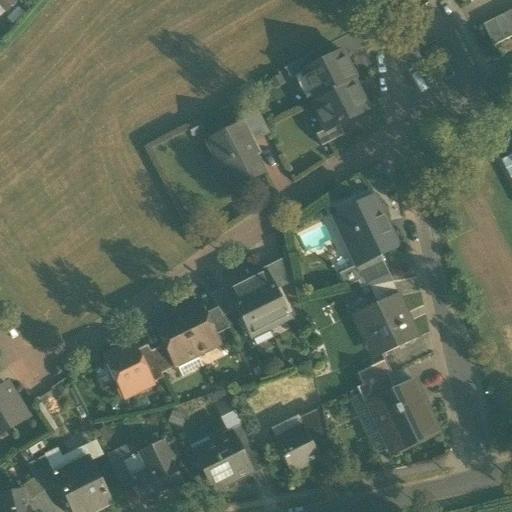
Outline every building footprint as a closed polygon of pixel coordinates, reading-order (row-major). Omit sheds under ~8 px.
[(0,0),(0,18),(17,2),(15,0),(0,0)] [(504,42),(511,37),(511,30),(504,15),(493,20),(504,42)] [(493,47),(504,42),(493,20),(483,26),(493,45),(493,47)] [(299,75),(313,103),(353,82),(356,81),(341,53),(311,68),(299,74),(299,75)] [(284,68),(290,80),(299,75),(299,74),(311,68),(306,57),(284,68)] [(368,111),(353,82),(313,103),(311,104),(324,131),(325,133),(338,126),(368,111)] [(242,126),(252,145),(270,136),(265,128),(255,108),(236,118),(241,126),(242,126)] [(200,120),(186,127),(192,139),(206,132),(200,120)] [(227,183),(231,190),(242,185),(263,174),(248,146),(252,145),(242,126),(241,126),(207,144),(213,155),(209,166),(214,175),(221,171),(227,183)] [(315,136),(321,148),(343,137),(338,126),(325,133),(324,131),(315,136)] [(511,155),(500,162),(505,171),(511,166),(511,155)] [(331,208),(336,219),(353,211),(352,208),(372,198),(368,191),(331,208)] [(359,265),(360,268),(381,259),(395,252),(386,234),(385,235),(381,226),(384,224),(372,198),(352,208),(353,211),(336,219),(359,265)] [(276,288),(278,290),(293,283),(288,258),(269,267),(271,271),(274,278),(272,279),(276,288)] [(360,290),(367,288),(387,284),(382,265),(384,264),(381,259),(360,268),(359,265),(350,269),(357,283),(360,290)] [(387,284),(393,283),(384,264),(382,265),(387,284)] [(357,283),(350,269),(338,275),(344,289),(357,283)] [(269,273),(265,275),(273,290),(276,288),(272,279),(274,278),(271,271),(269,272),(269,273)] [(287,318),(273,290),(265,275),(265,274),(245,283),(267,328),(287,318)] [(250,337),(267,328),(245,283),(227,292),(228,294),(224,296),(232,311),(236,309),(250,337)] [(393,283),(387,284),(367,288),(375,305),(395,295),(396,297),(399,296),(393,283)] [(211,296),(217,309),(222,318),(233,313),(232,311),(224,296),(222,290),(211,296)] [(369,333),(380,356),(381,355),(416,339),(396,297),(395,295),(375,305),(352,316),(358,337),(369,333)] [(175,314),(176,316),(196,357),(218,346),(214,337),(203,316),(197,303),(175,314)] [(228,330),(222,318),(217,309),(203,316),(214,337),(228,330)] [(174,368),(176,367),(196,357),(176,316),(166,321),(165,319),(153,325),(163,346),(174,368)] [(273,340),(267,328),(250,337),(255,348),(273,340)] [(373,359),(380,356),(369,333),(358,337),(373,359)] [(122,399),(123,400),(153,386),(152,384),(136,352),(132,343),(124,348),(124,349),(103,359),(114,383),(112,385),(120,400),(122,399)] [(163,379),(161,375),(150,353),(147,346),(136,352),(152,384),(163,379)] [(163,346),(150,353),(161,375),(175,368),(174,368),(163,346)] [(202,367),(196,357),(176,367),(182,378),(202,367)] [(356,374),(363,388),(386,377),(391,374),(385,361),(384,361),(356,374)] [(392,390),(412,381),(406,367),(391,374),(386,377),(392,390)] [(392,390),(386,377),(363,388),(356,391),(359,397),(366,412),(373,409),(369,401),(392,390)] [(391,447),(392,449),(435,428),(412,381),(392,390),(369,401),(373,409),(391,447)] [(0,428),(8,424),(11,429),(27,419),(7,386),(0,390),(0,428)] [(375,455),(391,447),(373,409),(366,412),(359,397),(349,402),(375,455)] [(303,427),(310,441),(321,436),(316,411),(298,420),(302,428),(303,427)] [(185,417),(172,412),(167,423),(181,428),(185,417)] [(228,431),(241,425),(235,412),(220,419),(227,434),(229,433),(228,431)] [(302,428),(298,420),(297,417),(270,430),(276,441),(302,428)] [(263,468),(255,452),(241,425),(228,431),(229,433),(230,432),(243,458),(251,474),(263,468)] [(275,441),(291,474),(319,460),(310,441),(303,427),(302,428),(276,441),(275,441)] [(209,469),(219,490),(251,474),(243,458),(230,432),(229,433),(227,434),(209,443),(213,450),(196,458),(203,472),(209,469)] [(43,456),(44,458),(53,475),(55,474),(56,476),(89,460),(90,463),(103,456),(95,441),(61,458),(57,449),(43,456)] [(174,441),(163,446),(171,461),(181,456),(174,441)] [(106,456),(109,461),(120,456),(124,463),(140,455),(140,454),(134,442),(106,456)] [(134,484),(146,508),(184,488),(171,461),(163,446),(162,443),(140,454),(140,455),(150,473),(133,481),(134,484)] [(213,450),(209,443),(193,451),(196,458),(213,450)] [(150,473),(140,455),(124,463),(133,481),(150,473)] [(107,462),(121,490),(134,484),(133,481),(124,463),(120,456),(109,461),(107,462)] [(34,479),(43,493),(58,486),(54,478),(56,476),(55,474),(53,475),(44,458),(27,467),(34,479)] [(58,486),(70,511),(92,511),(110,503),(90,463),(89,460),(56,476),(54,478),(58,486)] [(209,469),(203,472),(213,492),(219,490),(209,469)] [(23,487),(24,493),(26,504),(43,493),(34,479),(23,487)] [(0,498),(0,511),(28,511),(26,504),(24,493),(0,498)] [(54,511),(43,493),(26,504),(28,511),(54,511)]
